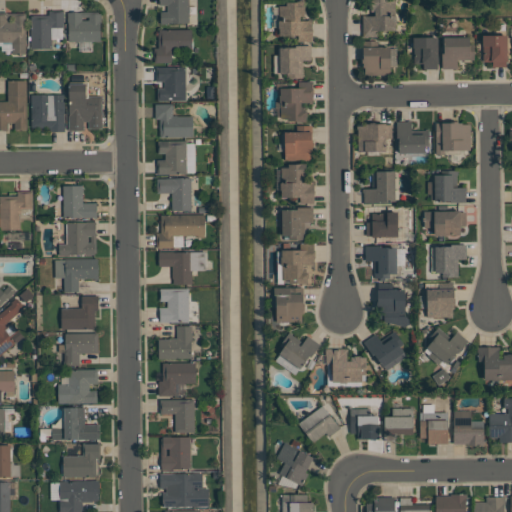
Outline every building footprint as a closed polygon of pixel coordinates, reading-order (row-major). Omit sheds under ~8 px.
[(188,0),(189,23),(168,23),(168,24),(161,24),(161,12),(167,12),(167,5),(159,5),(159,0),(188,0)] [(377,36),(368,36),(368,37),(362,37),(362,15),(374,15),(374,12),(370,12),(370,8),(369,8),(369,0),(395,0),(395,16),(396,16),(396,23),(395,23),(395,30),(377,30),(377,36)] [(304,1),(304,9),(305,9),(305,13),(304,13),(304,16),(300,16),(300,21),(309,21),(309,19),(312,19),(312,28),(313,28),(313,32),(312,32),(312,42),(298,42),(298,35),(279,35),(279,28),(278,28),(278,20),(279,20),(279,6),(286,6),(286,2),(298,2),(298,1),(304,1)] [(64,10),(64,27),(51,28),(51,48),(31,48),(31,15),(49,15),(49,10),(64,10)] [(69,41),(68,23),(67,12),(72,12),(71,12),(77,11),(77,12),(90,12),(90,14),(101,14),(101,22),(100,22),(100,41),(69,41)] [(26,54),(12,54),(12,41),(0,41),(0,12),(7,12),(7,13),(25,13),(26,54)] [(191,29),(191,51),(171,51),(171,62),(155,62),(155,48),(159,48),(159,29),(191,29)] [(493,66),(493,61),(483,61),(483,46),(482,46),(482,35),(507,35),(507,55),(508,55),(508,61),(506,61),(506,66),(493,66)] [(438,37),(438,63),(437,63),(437,69),(423,69),(423,64),(413,64),(413,37),(438,37)] [(469,37),(469,44),(474,44),(474,60),(458,60),(458,56),(457,56),(457,69),(442,69),(442,53),(444,53),(444,37),(469,37)] [(390,75),(364,75),(364,67),(363,67),(363,63),(362,63),(362,57),(363,57),(363,41),(378,41),(378,47),(390,46),(390,75)] [(311,45),(311,60),(302,60),(302,78),(287,78),(287,73),(280,73),(279,47),(295,47),(295,46),(311,45)] [(157,100),(157,88),(164,88),(164,81),(156,81),(156,67),(185,67),(186,100),(157,100)] [(27,129),(14,129),(14,123),(8,123),(8,130),(0,130),(0,101),(7,101),(7,81),(26,80),(27,129)] [(313,103),(308,103),(308,102),(301,103),(301,107),(305,107),(305,110),(307,110),(307,117),(306,117),(306,122),(296,122),(296,121),(288,121),(288,118),(280,118),(280,100),(279,100),(279,95),(280,95),(280,88),(299,88),(299,82),(307,82),(307,81),(312,81),(313,88),(314,96),(313,96),(313,103)] [(102,129),(99,129),(98,130),(93,130),(92,129),(88,129),(88,121),(84,121),(84,130),(68,131),(68,84),(86,84),(86,95),(102,95),(102,129)] [(64,131),(50,132),(50,127),(31,127),(31,94),(64,94),(64,131)] [(193,137),(159,138),(159,119),(155,119),(155,104),(172,104),(172,115),(177,115),(177,116),(193,116),(193,137)] [(399,137),(397,137),(397,122),(407,122),(407,120),(411,120),(411,134),(424,134),(424,153),(399,153),(399,137)] [(436,154),(435,123),(452,123),(452,121),(458,121),(458,123),(462,123),(462,124),(470,124),(470,130),(470,149),(443,150),(443,154),(436,154)] [(386,151),(358,151),(357,130),(356,130),(356,126),(365,125),(365,124),(369,124),(369,123),(374,123),(374,124),(386,124),(386,125),(392,125),(392,138),(386,138),(386,151)] [(312,152),(310,152),(310,160),(284,160),(284,132),(296,132),(296,126),(311,126),(311,140),(313,140),(313,147),(312,147),(312,152)] [(157,174),(157,160),(165,160),(165,153),(158,153),(158,141),(186,140),(187,174),(157,174)] [(302,182),(304,182),(314,182),(314,191),(315,191),(315,194),(314,194),(314,203),(309,203),(300,203),(300,197),(281,197),(281,190),(280,190),(280,183),(281,183),(281,168),(288,167),(288,164),(300,164),(300,163),(306,163),(306,178),(302,178),(302,182)] [(465,202),(450,202),(450,200),(434,200),(434,175),(443,175),(443,170),(458,170),(458,175),(457,175),(457,187),(467,187),(467,191),(465,191),(465,202)] [(362,189),(376,188),(376,183),(372,183),(372,174),(371,174),(371,171),(395,171),(395,201),(391,201),(391,204),(364,204),(363,192),(362,192),(362,189)] [(190,178),(191,210),(171,211),(171,193),(157,194),(157,179),(190,178)] [(83,185),(83,187),(83,194),(82,194),(83,203),(96,203),(96,218),(93,218),(93,217),(63,218),(63,185),(83,185)] [(20,229),(0,229),(0,196),(17,196),(17,191),(33,191),(33,209),(21,209),(21,213),(20,213),(20,229)] [(282,210),(297,209),(297,207),(313,207),(313,222),(304,222),(304,239),(289,240),(289,235),(282,235),(282,210)] [(460,211),(460,212),(465,212),(465,225),(460,225),(460,235),(445,235),(445,236),(434,236),(434,228),(424,228),(424,211),(460,211)] [(398,237),(371,237),(371,236),(366,236),(366,222),(372,222),(371,214),(386,213),(386,212),(397,212),(398,237)] [(157,248),(157,233),(161,233),(160,215),(204,214),(205,235),(203,235),(203,237),(197,237),(197,235),(174,235),(174,248),(157,248)] [(96,221),(96,253),(95,253),(95,255),(86,255),(86,254),(69,254),(69,255),(59,255),(59,252),(58,252),(58,249),(59,249),(59,244),(67,244),(66,222),(86,222),(86,221),(96,221)] [(282,280),(282,265),(281,265),(281,257),(282,257),(282,250),(300,250),(300,244),(310,244),(310,243),(314,243),(314,250),(315,250),(315,258),(314,258),(314,265),(303,265),(303,269),(307,269),(307,272),(308,272),(308,278),(307,278),(307,284),(289,284),(289,280),(282,280)] [(435,246),(450,246),(450,244),(466,244),(466,260),(458,260),(458,277),(442,278),(442,273),(435,273),(435,246)] [(396,247),(397,274),(389,274),(389,278),(384,278),(384,280),(379,280),(379,278),(374,278),(373,261),(365,261),(364,246),(381,245),(381,248),(396,247)] [(191,252),(192,284),(173,284),(173,267),(170,267),(170,265),(159,265),(158,252),(191,252)] [(55,259),(65,259),(65,258),(98,258),(98,280),(94,280),(94,278),(79,278),(79,292),(64,292),(64,277),(55,277),(55,259)] [(454,288),(454,298),(455,298),(455,305),(454,305),(454,309),(452,309),(452,317),(448,317),(448,316),(427,317),(427,289),(439,289),(439,282),(452,282),(452,288),(454,288)] [(377,290),(378,290),(378,283),(392,283),(392,289),(404,289),(405,313),(398,313),(398,315),(406,315),(408,319),(408,323),(405,327),(384,322),(383,319),(378,319),(378,305),(376,305),(376,299),(377,299),(377,290)] [(0,289),(3,292),(9,285),(16,291),(9,299),(7,298),(0,305),(0,289)] [(302,321),(276,322),(276,295),(274,295),(274,287),(290,287),(290,293),(303,293),(304,306),(305,306),(305,309),(303,310),(303,314),(302,314),(302,321)] [(189,322),(159,322),(159,308),(167,308),(167,301),(160,301),(160,288),(189,288),(189,322)] [(61,329),(61,308),(81,308),(81,295),(98,295),(98,310),(95,310),(95,329),(61,329)] [(0,313),(12,304),(11,302),(17,297),(23,306),(19,311),(5,325),(6,327),(11,322),(18,330),(10,336),(15,343),(0,355),(0,313)] [(158,359),(158,339),(169,339),(169,338),(177,338),(177,326),(192,326),(192,341),(191,341),(191,358),(158,359)] [(427,347),(431,342),(428,339),(438,326),(451,338),(457,331),(468,341),(458,353),(456,352),(447,363),(442,359),(438,364),(428,356),(432,351),(427,347)] [(404,352),(383,367),(374,354),(372,355),(363,343),(375,334),(380,341),(394,331),(401,340),(397,343),(404,352)] [(98,333),(98,353),(79,353),(79,365),(65,365),(64,333),(98,333)] [(300,369),(279,354),(290,338),(300,346),(307,336),(320,344),(311,357),(309,355),(300,369)] [(511,354),(511,380),(484,380),(484,361),(478,361),(478,347),(498,347),(498,359),(503,359),(503,354),(511,354)] [(347,349),(347,361),(351,361),(351,357),(354,357),(354,356),(361,356),(361,357),(366,357),(366,375),(362,375),(362,382),(347,382),(347,383),(339,383),(339,382),(332,382),(332,373),(330,373),(330,368),(329,368),(329,363),(325,363),(325,349),(347,349)] [(196,362),(196,383),(175,383),(176,395),(159,395),(159,381),(163,381),(162,363),(196,362)] [(97,369),(97,383),(89,383),(89,390),(97,390),(97,403),(58,403),(58,384),(68,384),(68,369),(97,369)] [(0,370),(14,370),(15,391),(1,392),(1,402),(0,402),(0,370)] [(511,442),(499,442),(499,437),(489,437),(489,413),(507,413),(507,408),(503,408),(503,398),(511,398),(511,442)] [(194,432),(175,432),(175,413),(160,414),(160,399),(194,399),(194,432)] [(297,423),(323,404),(340,428),(329,436),(326,432),(312,443),(297,423)] [(64,428),(64,407),(84,407),(84,425),(99,425),(99,440),(51,440),(51,428),(64,428)] [(358,438),(358,433),(351,433),(350,408),(369,408),(369,415),(378,415),(379,438),(358,438)] [(384,440),(384,417),(392,417),(392,408),(412,408),(412,434),(396,434),(396,440),(384,440)] [(453,443),(453,411),(471,411),(471,420),(483,420),(483,441),(485,441),(485,446),(467,446),(467,443),(453,443)] [(447,443),(428,443),(428,437),(420,437),(419,412),(447,412),(447,443)] [(161,440),(163,440),(163,437),(190,436),(190,469),(171,469),(171,470),(161,470),(161,440)] [(276,458),(284,442),(313,457),(305,472),(308,473),(302,485),(279,473),(284,462),(276,458)] [(63,477),(63,456),(83,455),(82,443),(100,443),(100,458),(96,458),(96,476),(63,477)] [(0,445),(10,445),(10,477),(0,477),(0,445)] [(160,474),(202,473),(202,488),(208,488),(209,506),(162,507),(162,492),(166,492),(166,488),(160,488),(160,474)] [(59,511),(59,481),(99,480),(99,502),(82,502),(82,511),(59,511)] [(0,511),(0,482),(9,482),(9,511),(0,511)] [(313,511),(282,511),(282,494),(307,494),(307,502),(313,502),(313,511)] [(435,511),(435,496),(451,496),(451,494),(467,494),(467,500),(466,500),(465,511),(435,511)] [(394,497),(394,511),(366,511),(366,504),(374,504),(374,501),(378,501),(378,497),(394,497)] [(504,511),(474,511),(474,502),(486,502),(486,497),(505,497),(505,505),(504,505),(504,511)] [(399,511),(399,498),(412,498),(412,510),(428,510),(428,511),(399,511)]
